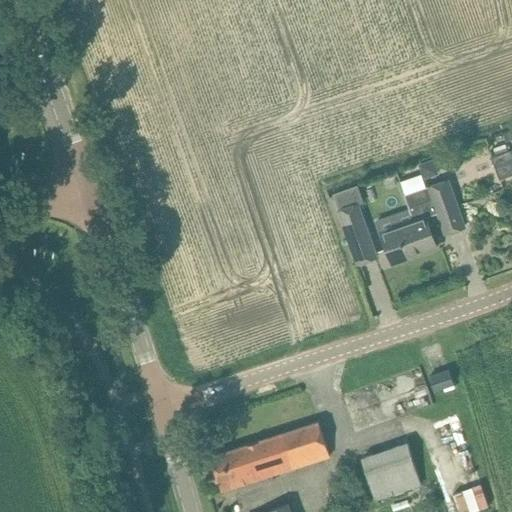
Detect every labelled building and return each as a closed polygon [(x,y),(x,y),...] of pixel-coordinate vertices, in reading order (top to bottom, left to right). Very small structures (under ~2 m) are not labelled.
[(511,156),(510,151),(492,157),(500,180),(511,174),(511,156)] [(413,221),(381,232),(386,244),(392,263),(437,248),(426,218),(438,213),(445,233),(464,226),(457,207),(448,182),(429,189),(426,190),(405,197),(409,208),(413,221)] [(358,185),(333,194),(339,211),(339,212),(357,263),(358,264),(376,257),(358,206),(360,205),(364,204),(358,185)] [(361,420),(422,398),(412,370),(350,393),(361,420)] [(454,384),(449,370),(429,377),(434,391),(454,384)] [(330,456),(319,422),(211,457),(222,491),(330,456)] [(422,485),(408,443),(362,458),(376,501),(422,485)] [(481,481),(449,491),(455,511),(470,511),(489,506),(481,481)]
